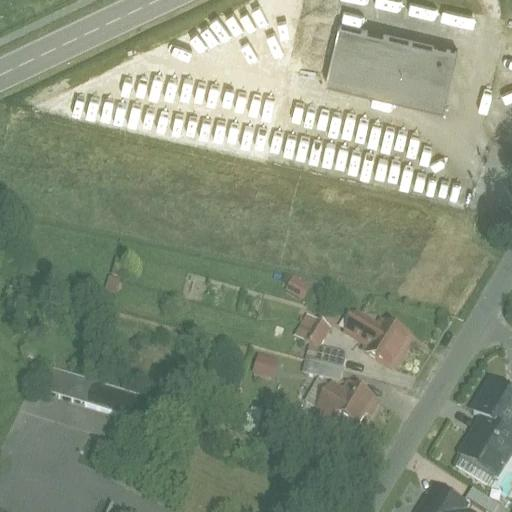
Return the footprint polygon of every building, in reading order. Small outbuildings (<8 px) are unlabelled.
[(461,49),(345,21),(331,79),(447,107),(461,49)] [(400,373),(417,341),(384,323),(383,326),(361,315),(348,339),(370,351),(367,356),(400,373)] [(327,349),(337,331),(312,316),(300,337),(303,339),(314,345),(315,346),(324,352),(327,349)] [(306,359),(314,345),(303,339),(294,352),(306,359)] [(324,352),(315,346),(312,361),(349,369),(352,354),(327,349),(324,352)] [(253,357),(247,374),(267,381),(273,364),(253,357)] [(296,357),(288,360),(289,362),(292,370),(300,367),(296,357)] [(286,373),(292,370),(289,362),(283,364),(286,373)] [(291,384),(279,380),(275,392),(288,396),(291,384)] [(312,400),(324,407),(337,388),(325,380),(312,400)] [(503,484),(511,467),(511,391),(494,381),(475,415),(484,420),(461,460),(503,484)] [(375,419),(385,404),(353,384),(348,391),(338,385),(337,388),(324,407),(320,413),(358,438),(371,417),(375,419)] [(286,414),(271,409),(266,425),(281,430),(286,414)] [(475,511),(477,510),(438,487),(422,511),(475,511)] [(477,492),(471,503),(486,511),(501,511),(504,508),(477,492)]
